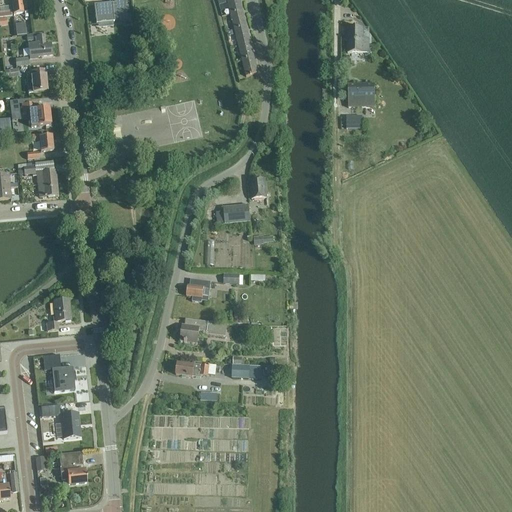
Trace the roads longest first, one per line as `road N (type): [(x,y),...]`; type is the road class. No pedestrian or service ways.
road 1 (residential): [(108,418),(137,401),(150,380),(188,209),(201,189),(239,166),(263,116),(266,67),(253,0)]
road 2 (residential): [(30,511),(14,356),(100,343)]
road 3 (tertiary): [(85,205),(55,0)]
road 4 (tertiary): [(100,343),(85,205)]
